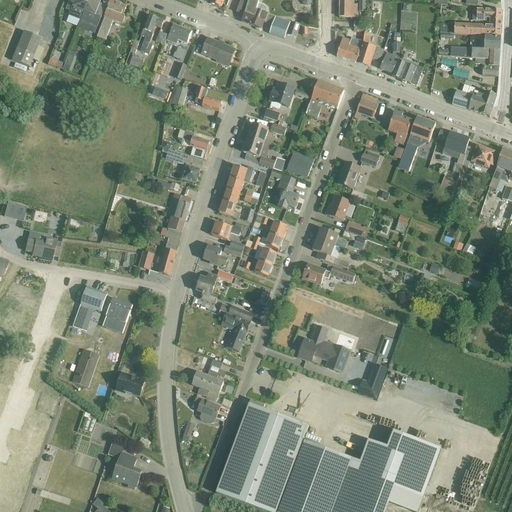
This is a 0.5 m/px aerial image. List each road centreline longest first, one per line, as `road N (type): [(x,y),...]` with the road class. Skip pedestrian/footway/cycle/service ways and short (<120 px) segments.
road 1 (residential): [(185,511),(204,495),(357,77)]
road 2 (tertiary): [(177,291),(249,63),(263,49)]
road 3 (tertiary): [(184,511),(162,402),(177,291)]
road 4 (residential): [(0,425),(28,387),(69,272)]
road 5 (tertiary): [(496,133),(357,77)]
road 6 (residential): [(496,133),(509,0)]
road 7 (tertiary): [(263,49),(151,0)]
